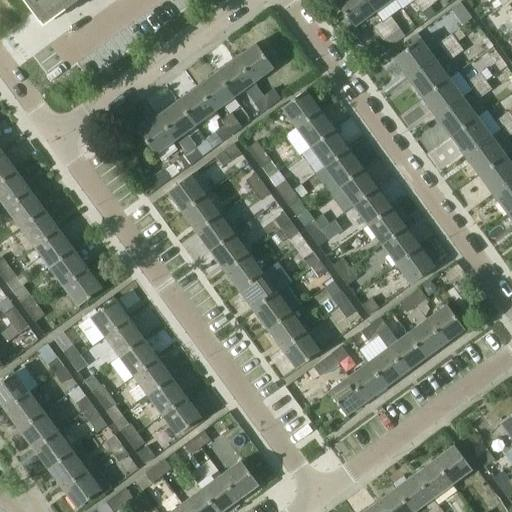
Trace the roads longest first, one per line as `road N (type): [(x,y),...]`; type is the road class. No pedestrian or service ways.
road 1 (residential): [(321,498),(55,138)]
road 2 (residential): [(511,308),(287,0)]
road 3 (residential): [(321,498),(511,356)]
road 4 (residential): [(55,138),(245,0)]
